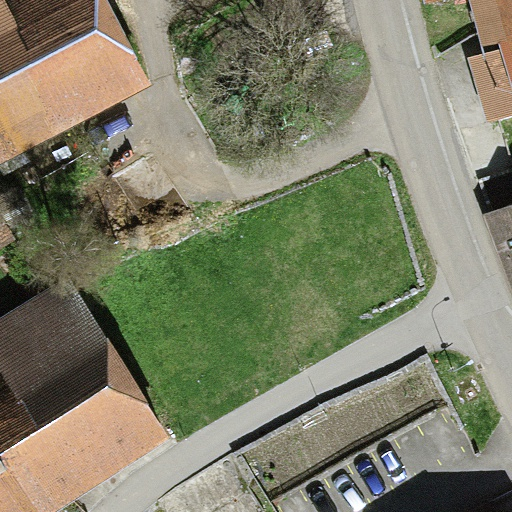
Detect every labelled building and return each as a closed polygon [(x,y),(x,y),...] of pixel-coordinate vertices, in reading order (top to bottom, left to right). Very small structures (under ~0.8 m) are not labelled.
[(0,0),(0,150),(143,76),(102,0),(0,0)] [(511,0),(492,0),(507,47),(477,59),(494,115),(511,109),(511,0)] [(511,205),(489,214),(511,276),(511,205)] [(0,511),(25,511),(160,426),(69,284),(0,327),(0,511)] [(473,511),(496,511),(490,501),(473,511)]
